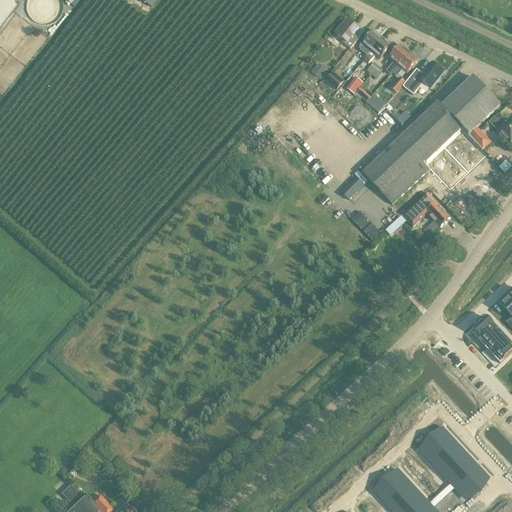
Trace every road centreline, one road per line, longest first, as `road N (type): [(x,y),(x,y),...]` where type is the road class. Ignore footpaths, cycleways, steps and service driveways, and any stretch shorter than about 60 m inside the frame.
road 1 (tertiary): [(221,511),(429,315)]
road 2 (unclassified): [(511,80),(350,0)]
road 3 (tertiary): [(429,315),(511,205)]
